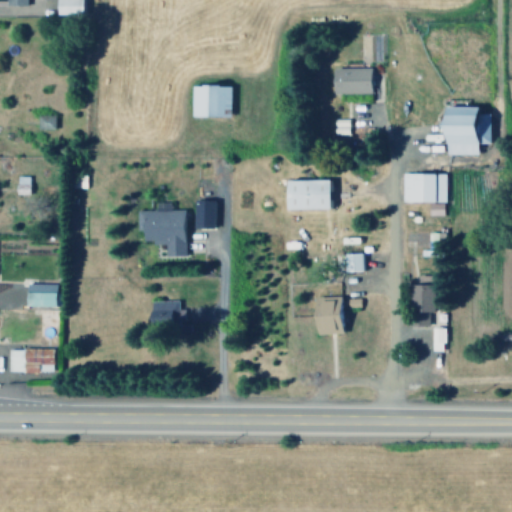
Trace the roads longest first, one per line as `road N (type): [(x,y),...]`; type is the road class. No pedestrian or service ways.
road 1 (secondary): [(0,415),(511,423)]
road 2 (residential): [(378,87),(381,132),(392,155),(397,327),(377,423)]
road 3 (residential): [(220,165),(220,421)]
